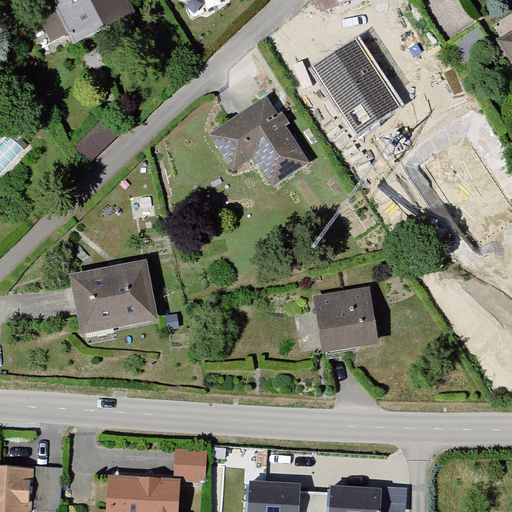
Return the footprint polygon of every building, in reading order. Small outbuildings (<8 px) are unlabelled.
[(131,0),(59,0),(52,4),(75,48),(140,16),(131,0)] [(412,36),(337,40),(340,104),(416,100),(412,36)] [(272,96),(210,136),(235,176),(260,160),(276,185),(314,161),(272,96)] [(96,159),(112,136),(98,125),(81,148),(96,159)] [(147,259),(71,274),(84,337),(160,322),(147,259)] [(369,284),(316,294),(327,352),(379,342),(369,284)] [(178,484),(110,480),(108,511),(178,511),(180,481),(205,483),(207,455),(179,454),(178,484)] [(35,511),(38,472),(0,469),(0,511),(35,511)] [(297,511),(298,480),(243,479),(242,511),(297,511)] [(381,511),(381,485),(321,485),(321,511),(381,511)]
